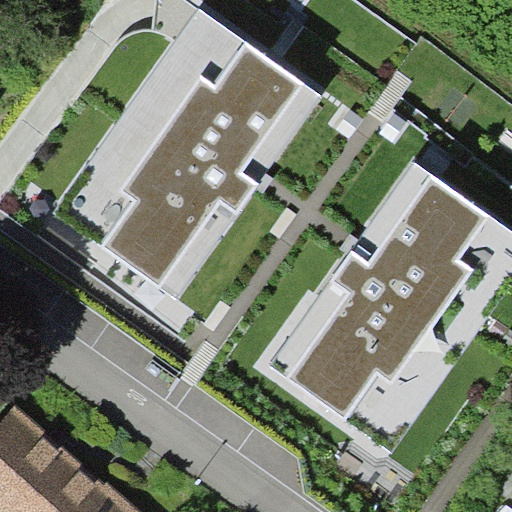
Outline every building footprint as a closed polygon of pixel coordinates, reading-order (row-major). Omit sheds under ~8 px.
[(198,8),(54,211),(178,299),(257,189),(269,173),(324,96),(198,8)] [(511,285),(511,231),(415,163),(358,239),(349,252),(267,363),(393,452),(511,285)] [(274,177),(269,173),(257,189),(262,194),(274,177)] [(349,252),(358,239),(350,233),(341,247),(349,252)] [(0,419),(13,404),(0,392),(0,419)] [(104,484),(13,404),(0,419),(0,511),(141,511),(106,481),(104,484)]
